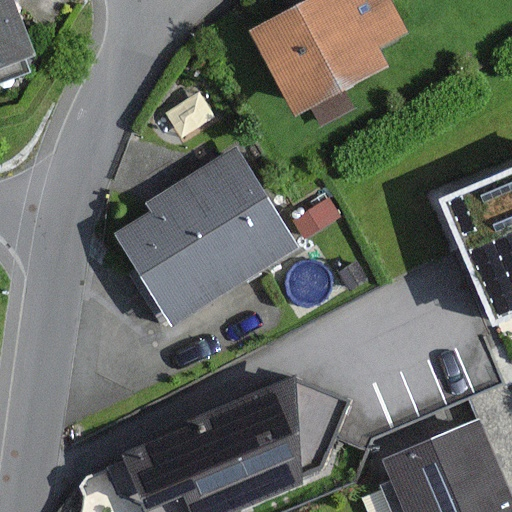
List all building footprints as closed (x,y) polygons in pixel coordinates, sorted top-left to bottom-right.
[(0,0),(0,71),(37,58),(14,0),(0,0)] [(410,34),(391,0),(308,0),(249,32),(296,118),(311,110),(321,130),(355,111),(345,92),(391,67),(381,50),(410,34)] [(302,251),(237,146),(143,203),(151,215),(115,237),(134,268),(127,273),(153,315),(160,310),(172,330),(302,251)] [(511,171),(443,200),(496,326),(511,319),(511,171)] [(329,198),(293,220),(306,242),(342,220),(329,198)] [(357,265),(336,275),(344,293),(366,282),(357,265)] [(353,401),(295,378),(188,422),(190,428),(122,456),(124,461),(107,468),(119,497),(142,504),(145,511),(240,511),(303,487),(303,478),(324,470),(353,401)] [(511,511),(511,491),(481,418),(383,460),(392,480),(379,485),(390,511),(511,511)]
